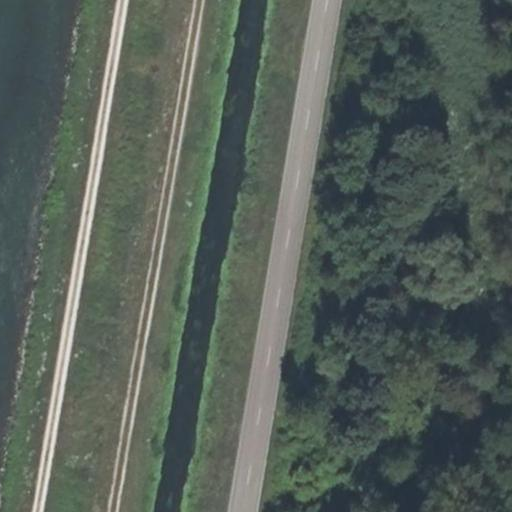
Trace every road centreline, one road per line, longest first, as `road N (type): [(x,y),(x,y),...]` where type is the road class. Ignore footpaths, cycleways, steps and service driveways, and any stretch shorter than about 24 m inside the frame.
road 1 (tertiary): [(332,0),(245,511)]
road 2 (track): [(193,0),(110,511)]
road 3 (track): [(117,0),(35,511)]
